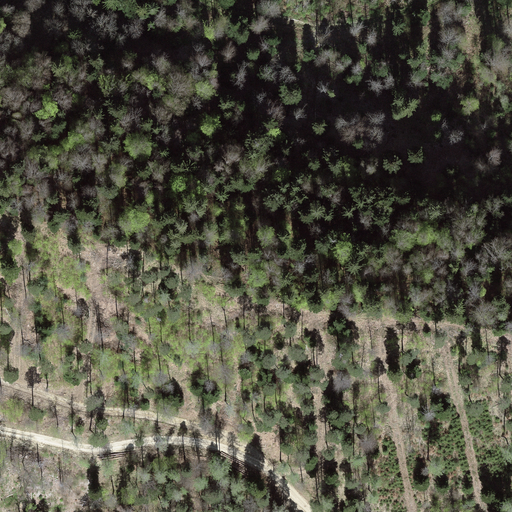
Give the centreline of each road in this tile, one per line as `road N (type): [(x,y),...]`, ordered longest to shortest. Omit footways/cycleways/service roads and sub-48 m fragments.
road 1 (track): [(304,511),(270,475),(197,442),(87,450),(0,428)]
road 2 (track): [(0,381),(209,428),(250,445),(270,475)]
